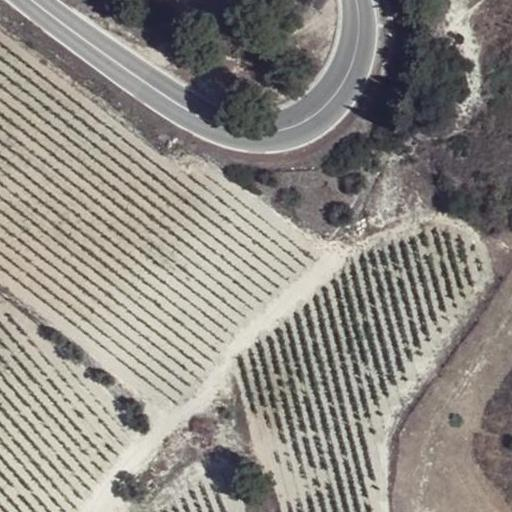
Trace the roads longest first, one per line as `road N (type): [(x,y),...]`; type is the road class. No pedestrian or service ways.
road 1 (tertiary): [(31,0),(190,113),(252,132),(307,118),(331,96),(356,53),(358,0)]
road 2 (track): [(0,300),(85,373),(139,437),(139,451),(96,511)]
